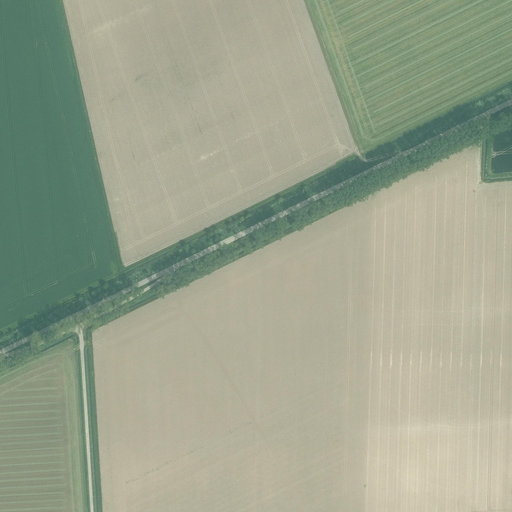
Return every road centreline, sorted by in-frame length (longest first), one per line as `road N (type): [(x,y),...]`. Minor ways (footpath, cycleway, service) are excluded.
road 1 (unclassified): [(169,270),(511,101)]
road 2 (unclassified): [(0,354),(169,270)]
road 3 (unclassified): [(91,511),(79,333)]
